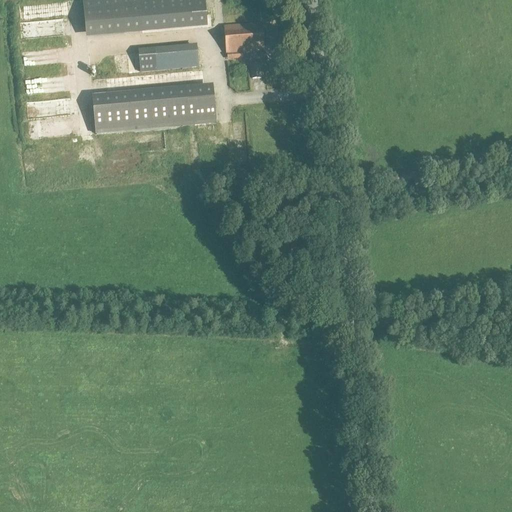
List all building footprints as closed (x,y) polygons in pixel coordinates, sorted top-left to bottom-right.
[(206,21),(204,0),(97,0),(83,1),(86,32),(206,21)] [(64,9),(54,9),(54,21),(64,21),(64,9)] [(178,25),(179,36),(209,34),(209,24),(178,25)] [(227,54),(242,53),(264,51),(262,25),(224,28),(227,54)] [(149,34),(157,37),(160,30),(151,27),(149,34)] [(89,45),(104,44),(104,33),(89,34),(89,45)] [(139,53),(141,73),(198,68),(196,48),(139,53)] [(260,65),(251,65),(252,79),(261,78),(260,65)] [(166,99),(93,105),(96,135),(216,124),(213,94),(194,96),(193,89),(165,92),(166,99)] [(37,122),(37,112),(30,112),(29,122),(37,122)]
